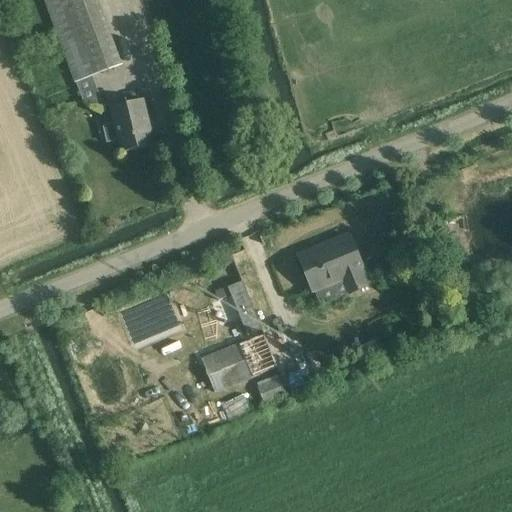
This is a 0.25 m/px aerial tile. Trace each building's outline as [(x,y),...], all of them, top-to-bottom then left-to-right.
[(44,0),(74,80),(121,63),(97,0),(44,0)] [(114,124),(102,127),(106,144),(118,141),(121,154),(155,145),(150,126),(143,98),(109,107),(114,124)] [(363,273),(349,236),(299,257),(313,293),(345,280),(350,294),(366,288),(360,274),(363,273)] [(262,331),(242,282),(228,288),(247,337),(262,331)] [(226,298),(223,290),(215,293),(218,301),(226,298)] [(460,300),(456,313),(470,318),(475,305),(460,300)] [(277,367),(264,335),(201,361),(215,393),(277,367)] [(286,396),(280,379),(257,388),(264,404),(286,396)]
